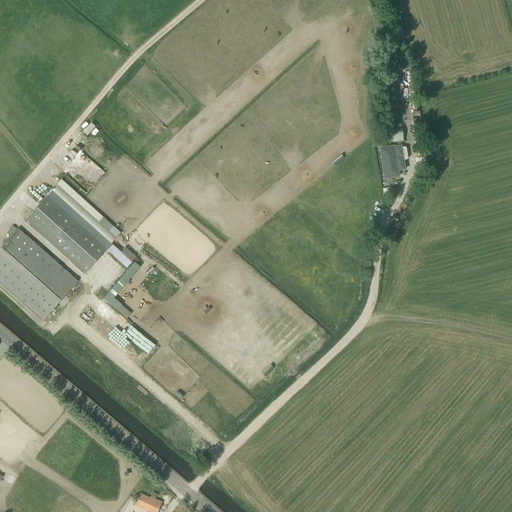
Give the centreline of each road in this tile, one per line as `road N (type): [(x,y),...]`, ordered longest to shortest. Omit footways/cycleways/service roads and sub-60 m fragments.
road 1 (track): [(208,470),(360,312),(377,236),(409,168)]
road 2 (unclassified): [(187,491),(0,331)]
